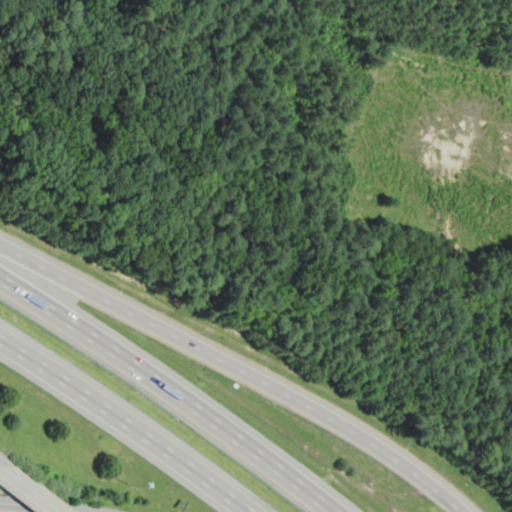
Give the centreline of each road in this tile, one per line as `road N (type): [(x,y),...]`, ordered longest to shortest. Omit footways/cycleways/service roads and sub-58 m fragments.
road 1 (motorway): [(461,511),(331,419),(0,244)]
road 2 (motorway): [(335,511),(165,384),(0,277)]
road 3 (motorway): [(0,338),(250,511)]
